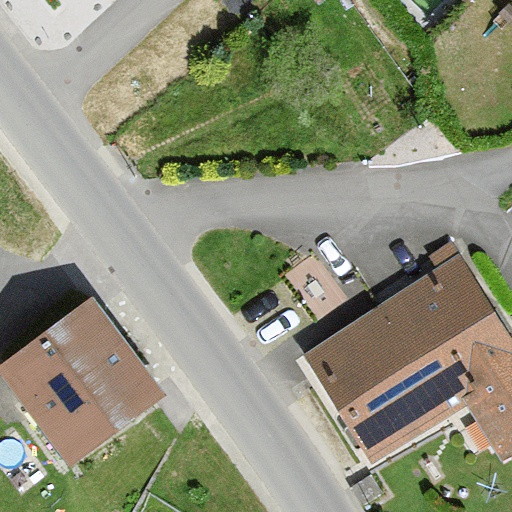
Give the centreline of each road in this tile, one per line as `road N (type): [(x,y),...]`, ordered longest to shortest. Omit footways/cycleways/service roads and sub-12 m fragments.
road 1 (residential): [(103,217),(427,190),(481,205),(511,261)]
road 2 (tertiary): [(314,511),(229,381),(103,217)]
road 3 (tertiary): [(103,217),(0,76)]
